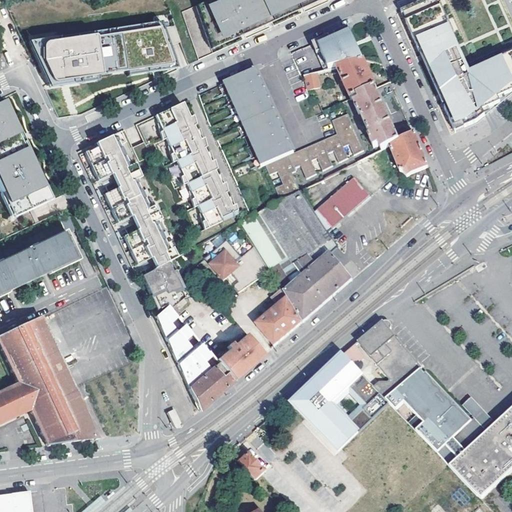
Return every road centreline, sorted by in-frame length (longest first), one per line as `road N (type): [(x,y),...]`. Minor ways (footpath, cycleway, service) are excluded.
road 1 (tertiary): [(471,215),(446,215),(428,227),(239,395),(153,453)]
road 2 (tertiary): [(175,484),(448,257),(471,215)]
road 3 (residential): [(56,143),(372,0)]
road 4 (residential): [(56,143),(146,336),(153,453)]
road 5 (residential): [(448,166),(374,7)]
road 6 (tertiary): [(153,453),(0,477)]
